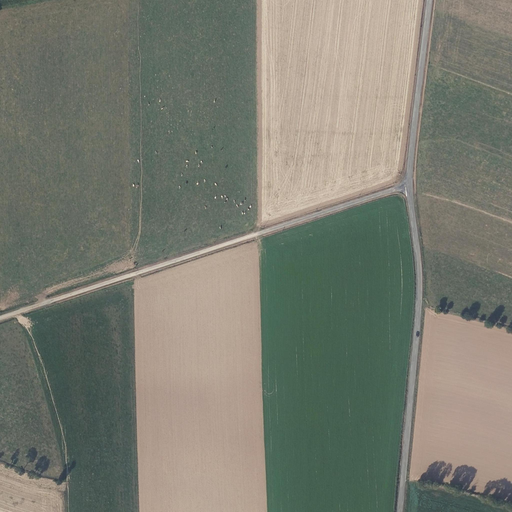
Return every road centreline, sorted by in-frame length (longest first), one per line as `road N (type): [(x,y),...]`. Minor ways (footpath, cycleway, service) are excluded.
road 1 (unclassified): [(0,318),(408,186)]
road 2 (tertiary): [(399,511),(419,292),(408,186)]
road 3 (tertiary): [(408,186),(429,0)]
